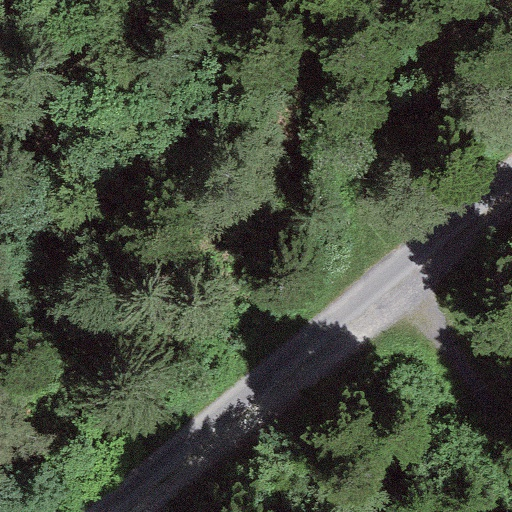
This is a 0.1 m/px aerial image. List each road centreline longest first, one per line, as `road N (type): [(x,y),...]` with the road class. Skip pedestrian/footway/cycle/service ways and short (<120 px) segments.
road 1 (track): [(401,280),(121,511)]
road 2 (track): [(511,468),(401,280)]
road 3 (track): [(511,186),(401,280)]
